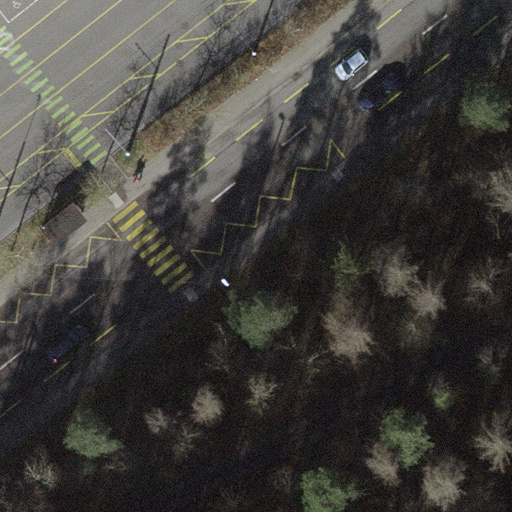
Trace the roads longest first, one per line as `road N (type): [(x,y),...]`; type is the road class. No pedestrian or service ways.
road 1 (tertiary): [(0,368),(463,0)]
road 2 (track): [(511,312),(125,511)]
